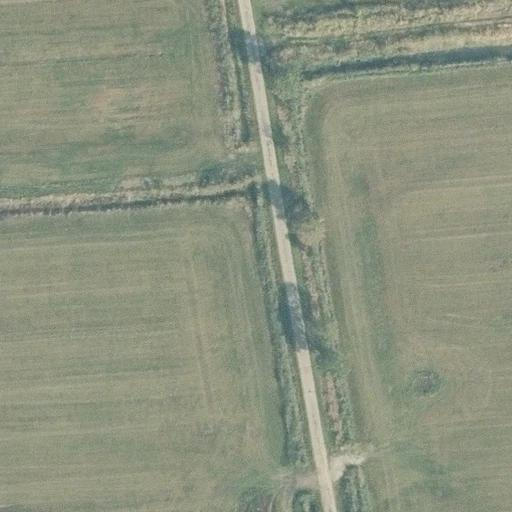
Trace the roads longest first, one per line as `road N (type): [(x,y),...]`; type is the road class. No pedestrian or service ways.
road 1 (track): [(328,511),(234,0)]
road 2 (track): [(447,0),(237,14)]
